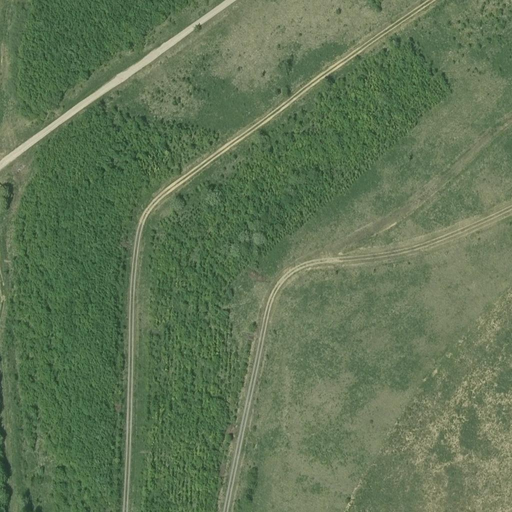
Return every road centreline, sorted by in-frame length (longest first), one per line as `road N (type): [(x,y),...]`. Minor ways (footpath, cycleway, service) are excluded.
road 1 (track): [(0,169),(239,0)]
road 2 (track): [(129,511),(140,247)]
road 3 (track): [(262,350),(232,511)]
road 4 (track): [(0,365),(10,511)]
